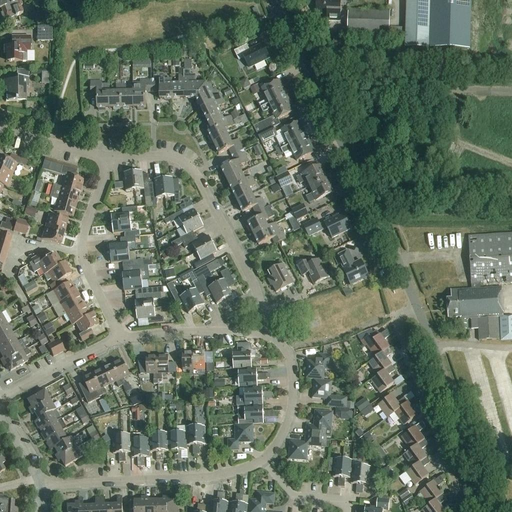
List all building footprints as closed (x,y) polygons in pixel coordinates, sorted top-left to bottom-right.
[(18,0),(17,1),(16,0),(0,0),(0,8),(1,12),(0,12),(0,14),(3,21),(22,13),(19,6),(21,5),(19,0),(18,0)] [(342,15),(342,0),(320,0),(316,0),(317,15),(342,15)] [(406,0),(405,49),(429,49),(469,51),(471,0),(406,0)] [(348,9),(347,34),(389,36),(390,11),(348,9)] [(52,27),(37,27),(37,42),(52,42),(52,27)] [(402,29),(390,28),(389,36),(401,37),(402,29)] [(30,51),(30,37),(9,37),(9,44),(8,45),(3,45),(3,54),(6,54),(8,56),(8,63),(22,63),(22,54),(26,54),(26,51),(30,51)] [(345,39),(333,39),(332,54),(342,54),(342,53),(345,53),(345,39)] [(262,45),(249,51),(246,45),(234,51),(238,61),(244,58),(249,68),(268,59),(262,45)] [(205,84),(196,84),(196,75),(190,75),(190,71),(184,71),(184,76),(183,76),(184,100),(196,99),(205,84)] [(160,100),(172,100),(171,84),(164,84),(164,76),(159,77),(159,81),(153,81),(153,93),(159,93),(160,100)] [(178,84),(171,84),(172,100),(184,100),(183,76),(178,76),(178,84)] [(28,88),(29,78),(17,78),(17,81),(4,80),(4,88),(6,88),(6,99),(6,101),(7,102),(9,102),(26,102),(26,88),(28,88)] [(243,90),(254,85),(252,81),(249,83),(247,79),(239,83),(243,90)] [(151,93),(151,81),(140,81),(140,84),(133,84),(133,92),(133,109),(145,109),(145,93),(151,93)] [(258,105),(260,109),(287,96),(279,81),(261,90),(264,95),(266,101),(258,105)] [(97,110),(98,109),(99,112),(105,112),(105,109),(109,109),(109,93),(109,85),(102,85),(101,82),(90,82),(90,94),(97,94),(97,110)] [(196,99),(201,110),(222,100),(220,95),(213,99),(205,84),(196,99)] [(116,93),(109,93),(109,109),(121,109),(121,85),(116,85),(116,93)] [(121,109),(133,109),(133,92),(126,92),(126,85),(121,85),(121,109)] [(260,93),(257,85),(250,89),(253,97),(260,93)] [(223,93),(226,98),(232,95),(230,90),(223,93)] [(287,96),(260,109),(263,113),(271,110),(273,115),(274,115),(275,118),(276,121),(277,120),(294,112),(287,96)] [(201,110),(206,121),(220,114),(217,108),(224,104),(222,100),(201,110)] [(236,113),(230,116),(231,117),(233,121),(234,121),(239,119),(236,113)] [(206,121),(211,131),(211,132),(233,121),(231,117),(223,120),(220,114),(206,121)] [(258,136),(274,128),(270,120),(254,128),(258,136)] [(208,133),(213,144),(228,137),(225,131),(235,126),(233,121),(211,132),(211,131),(208,133)] [(284,137),(287,142),(274,148),(276,152),(307,138),(299,122),(281,131),(284,137)] [(258,136),(262,144),(278,137),(274,128),(258,136)] [(231,143),(228,137),(213,144),(218,155),(229,150),(231,156),(242,150),(237,140),(231,143)] [(314,153),(307,138),(276,152),(279,157),(291,151),(293,156),(294,156),(296,162),(314,153)] [(253,148),(256,154),(261,151),(258,146),(253,148)] [(226,181),(241,174),(238,167),(248,162),(243,152),(232,158),(235,163),(221,170),(226,181)] [(0,171),(11,177),(16,165),(19,166),(22,160),(10,155),(8,161),(0,157),(0,171)] [(47,172),(50,160),(44,159),(41,171),(47,172)] [(50,160),(47,172),(53,174),(56,162),(50,160)] [(56,162),(53,174),(59,176),(62,164),(56,162)] [(62,164),(59,176),(63,177),(64,175),(67,176),(70,166),(62,164)] [(70,166),(67,176),(74,178),(77,168),(70,166)] [(306,181),(309,188),(327,179),(320,166),(302,175),(303,175),(296,178),(299,184),(306,181)] [(11,177),(0,171),(0,185),(3,187),(2,187),(6,189),(11,177)] [(133,173),(135,192),(144,191),(145,198),(150,198),(149,189),(148,175),(142,175),(142,172),(133,173)] [(125,193),(135,192),(133,173),(123,174),(125,193)] [(278,183),(281,189),(292,184),(287,173),(276,178),(278,183)] [(241,174),(226,181),(232,192),(253,181),(251,177),(244,180),(241,174)] [(83,181),(74,178),(67,176),(64,175),(63,177),(60,188),(79,193),(83,181)] [(275,177),(269,180),(272,186),(278,183),(276,178),(275,177)] [(172,179),(163,180),(165,198),(174,197),(175,205),(180,204),(178,180),(172,181),(172,179)] [(327,179),(309,188),(312,195),(306,198),(309,204),(315,201),(315,202),(333,193),(327,179)] [(150,198),(151,208),(157,207),(156,203),(157,203),(157,199),(165,198),(163,180),(154,181),(154,188),(149,189),(150,198)] [(253,181),(232,192),(237,202),(252,195),(249,189),(255,186),(253,181)] [(57,200),(76,206),(79,193),(60,188),(53,185),(49,197),(57,200)] [(277,185),(271,188),(274,194),(280,191),(277,185)] [(269,206),(266,208),(261,198),(255,202),(252,195),(237,202),(242,213),(252,209),(255,214),(269,207),(269,206)] [(180,207),(182,211),(192,206),(189,199),(183,202),(184,205),(180,207)] [(76,206),(57,200),(53,212),(72,218),(76,206)] [(291,211),(296,221),(308,216),(303,205),(291,211)] [(27,207),(24,215),(33,218),(36,211),(27,207)] [(129,214),(137,213),(146,212),(146,207),(122,209),(122,215),(111,216),(112,225),(130,223),(129,214)] [(274,217),(269,207),(255,214),(258,219),(248,224),(253,235),(276,224),(276,223),(267,227),(265,221),(274,217)] [(182,211),(169,218),(164,220),(166,224),(171,222),(171,223),(178,220),(182,228),(199,219),(194,211),(184,216),(182,211)] [(327,229),(332,239),(351,229),(343,214),(319,226),(316,219),(303,226),(309,237),(327,229)] [(44,228),(64,233),(67,220),(48,215),(44,228)] [(14,221),(6,219),(3,229),(11,231),(14,221)] [(187,236),(180,239),(171,244),(174,249),(182,244),(196,237),(193,233),(203,227),(199,219),(182,228),(187,236)] [(294,219),(288,222),(293,233),(299,230),(294,219)] [(19,234),(22,221),(16,220),(12,232),(19,234)] [(22,221),(19,234),(25,236),(28,223),(22,221)] [(131,232),(130,223),(112,225),(113,234),(124,233),(124,238),(135,237),(139,237),(139,231),(131,232)] [(276,224),(253,235),(258,246),(272,239),(275,245),(286,240),(281,229),(279,230),(276,224)] [(60,246),(64,233),(44,228),(41,240),(60,246)] [(0,232),(0,238),(10,242),(12,236),(0,232)] [(480,284),(511,282),(511,234),(467,237),(470,289),(450,290),(450,300),(446,300),(447,317),(458,317),(459,319),(470,318),(471,329),(479,329),(480,342),(498,341),(497,317),(499,317),(501,340),(511,339),(511,315),(503,316),(501,288),(481,289),(480,284)] [(124,238),(120,239),(120,244),(109,245),(110,255),(128,253),(127,244),(135,243),(135,237),(124,238)] [(198,242),(196,237),(182,244),(185,249),(192,245),(196,254),(212,245),(208,237),(198,242)] [(0,245),(8,248),(10,242),(0,238),(0,245)] [(0,251),(6,254),(8,248),(0,245),(0,251)] [(196,254),(200,262),(193,265),(196,270),(213,261),(211,256),(217,253),(212,245),(196,254)] [(350,286),(368,277),(360,261),(354,264),(348,251),(335,258),(338,266),(341,264),(343,269),(342,270),(350,286)] [(128,253),(110,255),(111,264),(122,263),(123,268),(133,267),(144,266),(143,261),(129,262),(128,253)] [(30,260),(32,263),(29,264),(34,273),(40,270),(43,276),(43,275),(47,274),(46,273),(60,266),(54,254),(45,259),(42,254),(30,260)] [(295,262),(303,277),(308,274),(314,285),(327,277),(318,260),(311,264),(309,260),(304,263),(302,258),(295,262)] [(215,262),(206,267),(210,273),(218,268),(215,262)] [(49,286),(52,292),(65,285),(62,280),(70,275),(64,264),(60,266),(46,273),(47,274),(43,275),(47,282),(50,280),(53,284),(49,286)] [(276,293),(292,285),(282,264),(269,271),(272,277),(267,280),(271,287),(272,286),(276,293)] [(133,273),(122,274),(123,283),(141,281),(140,272),(148,271),(159,270),(159,266),(148,267),(147,266),(144,266),(133,267),(133,273)] [(206,267),(193,274),(197,280),(202,277),(210,273),(206,267)] [(224,280),(216,285),(224,301),(233,297),(228,289),(234,286),(235,287),(235,286),(226,269),(226,270),(220,274),(224,280)] [(193,272),(180,279),(182,283),(190,279),(195,290),(187,294),(196,310),(204,306),(199,296),(204,294),(197,280),(193,274),(193,272)] [(202,277),(197,280),(204,294),(206,297),(211,295),(216,305),(224,301),(216,285),(208,289),(202,277)] [(145,296),(160,294),(163,294),(163,288),(142,290),(141,281),(123,283),(124,292),(135,291),(135,296),(145,296)] [(59,303),(76,294),(70,282),(65,285),(52,292),(59,303)] [(172,283),(167,285),(171,294),(178,307),(183,305),(188,315),(196,310),(187,294),(179,298),(176,291),(172,283)] [(30,285),(23,288),(26,293),(32,290),(30,285)] [(59,303),(65,314),(82,305),(76,294),(59,303)] [(161,300),(160,294),(145,296),(135,296),(137,311),(154,309),(153,300),(161,300)] [(65,314),(65,315),(63,317),(66,323),(69,321),(71,326),(75,324),(89,316),(88,316),(82,305),(65,314)] [(20,311),(23,315),(29,312),(27,307),(20,311)] [(154,309),(137,311),(138,320),(148,319),(148,325),(163,323),(163,318),(155,318),(154,309)] [(0,327),(5,324),(10,322),(5,312),(0,314),(0,327)] [(176,313),(172,315),(177,325),(181,323),(176,313)] [(39,314),(35,316),(40,324),(47,320),(43,314),(40,315),(39,314)] [(92,314),(88,316),(89,316),(75,324),(81,335),(78,336),(81,343),(93,336),(90,331),(98,326),(92,314)] [(37,325),(34,320),(28,324),(30,329),(37,325)] [(55,333),(50,323),(43,327),(45,331),(44,332),(47,337),(55,333)] [(0,340),(11,334),(5,324),(0,327),(0,340)] [(386,331),(379,336),(374,329),(358,338),(361,342),(364,348),(366,346),(375,358),(389,348),(383,341),(390,336),(386,331)] [(11,334),(0,340),(0,352),(21,341),(20,340),(16,343),(11,334)] [(58,340),(52,343),(58,355),(64,352),(58,340)] [(0,361),(1,364),(26,350),(25,346),(24,347),(21,341),(0,352),(0,355),(2,359),(0,360),(0,361)] [(53,358),(58,355),(52,343),(47,346),(53,358)] [(368,363),(377,376),(391,366),(385,359),(392,354),(389,348),(375,358),(368,363)] [(26,350),(1,364),(3,367),(6,366),(10,372),(27,362),(24,357),(29,354),(26,350)] [(251,360),(260,359),(260,356),(251,356),(251,350),(232,351),(232,361),(251,360)] [(189,377),(194,377),(193,353),(182,353),(182,371),(189,370),(189,377)] [(193,353),(194,377),(198,377),(198,370),(205,370),(204,353),(193,353)] [(306,361),(305,380),(313,380),(313,381),(323,382),(323,381),(324,381),(325,370),(332,371),(333,356),(318,355),(317,362),(306,361)] [(157,357),(158,386),(162,386),(161,374),(168,374),(168,356),(157,357)] [(141,375),(146,375),(153,374),(153,386),(158,386),(157,357),(145,357),(146,359),(138,360),(137,360),(140,375),(141,375)] [(233,370),(238,370),(251,369),(251,363),(260,363),(260,359),(251,360),(232,361),(233,370)] [(112,365),(122,386),(126,384),(123,379),(129,376),(122,360),(112,365)] [(102,370),(109,385),(115,382),(118,388),(122,386),(112,365),(102,370)] [(388,376),(395,371),(391,366),(377,376),(370,381),(380,394),(393,384),(388,376)] [(238,370),(238,379),(261,378),(261,375),(257,375),(256,369),(251,369),(238,370)] [(102,370),(92,374),(102,396),(106,394),(103,388),(109,385),(102,370)] [(82,379),(84,383),(79,385),(88,404),(99,399),(99,397),(102,396),(92,374),(82,379)] [(261,378),(238,379),(238,388),(243,388),(257,387),(257,381),(261,381),(261,378)] [(335,408),(336,408),(352,409),(354,410),(355,403),(347,402),(347,398),(330,397),(331,382),(324,381),(323,381),(323,382),(313,381),(312,399),(326,400),(326,407),(335,408)] [(126,384),(122,386),(126,394),(131,391),(128,384),(126,384)] [(262,397),(271,396),(271,393),(262,393),(262,387),(257,387),(243,388),(244,397),(262,397)] [(29,409),(30,412),(50,401),(45,391),(28,401),(31,408),(29,409)] [(271,400),(271,396),(262,397),(244,397),(244,407),(263,406),(262,400),(271,400)] [(407,403),(404,398),(397,403),(391,396),(377,406),(387,419),(394,413),(407,403)] [(394,413),(403,426),(417,416),(411,408),(418,403),(414,398),(407,403),(394,413)] [(364,399),(354,406),(359,413),(369,406),(364,399)] [(52,413),(56,411),(50,401),(30,412),(32,416),(35,414),(38,420),(51,413),(52,413)] [(263,406),(244,407),(238,407),(238,416),(272,415),(272,412),(263,412),(263,406)] [(370,406),(364,410),(368,415),(373,411),(370,406)] [(78,417),(81,421),(87,417),(85,413),(82,408),(76,412),(78,417)] [(335,408),(335,414),(340,420),(351,421),(352,409),(336,408),(335,408)] [(57,422),(61,420),(56,411),(52,413),(51,413),(38,420),(34,422),(38,429),(39,429),(41,431),(57,422)] [(306,425),(305,436),(316,437),(326,439),(327,438),(331,438),(333,413),(314,411),(313,426),(306,425)] [(272,415),(238,416),(238,425),(245,425),(253,425),(263,424),(263,418),(272,418),(272,415)] [(41,434),(45,441),(62,432),(57,422),(41,431),(42,434),(41,434)] [(410,450),(424,441),(418,433),(425,428),(421,423),(401,438),(410,450)] [(245,425),(238,425),(234,426),(235,440),(227,441),(228,451),(239,451),(238,444),(253,443),(253,425),(245,425)] [(186,433),(187,446),(192,446),(193,455),(196,455),(195,427),(186,428),(186,433)] [(195,427),(196,455),(199,455),(199,446),(205,445),(204,427),(195,427)] [(62,432),(45,441),(50,451),(54,449),(54,448),(67,441),(72,438),(70,435),(66,438),(62,432)] [(159,452),(159,461),(163,461),(162,452),(168,452),(167,433),(158,434),(159,452)] [(177,433),(167,433),(168,452),(177,452),(177,433)] [(177,452),(178,452),(178,456),(178,461),(181,460),(181,452),(187,451),(187,446),(186,433),(177,433),(177,452)] [(361,437),(365,443),(371,439),(367,433),(361,437)] [(149,434),(149,439),(150,453),(155,453),(156,462),(159,461),(159,452),(158,434),(149,434)] [(102,438),(105,444),(110,441),(107,435),(102,438)] [(122,454),(121,435),(112,436),(113,454),(118,454),(119,463),(122,463),(122,454)] [(122,454),(122,463),(126,463),(125,458),(122,458),(122,454),(131,454),(131,440),(130,435),(121,435),(122,454)] [(98,436),(92,440),(94,444),(100,441),(98,436)] [(326,441),(326,439),(316,437),(305,436),(304,443),(289,442),(288,460),(306,462),(308,447),(328,448),(329,441),(326,441)] [(55,456),(57,460),(77,448),(72,438),(67,441),(54,448),(54,449),(58,455),(55,456)] [(140,440),(141,467),(144,467),(144,458),(150,458),(150,453),(149,439),(140,440)] [(131,440),(131,454),(131,459),(137,458),(138,467),(141,467),(140,440),(131,440)] [(410,450),(403,455),(412,468),(426,458),(420,451),(427,446),(424,441),(410,450)] [(82,458),(77,448),(57,460),(58,463),(61,461),(65,467),(82,458)] [(381,448),(374,452),(378,458),(385,454),(381,448)] [(412,468),(405,473),(398,478),(404,486),(411,481),(415,486),(428,476),(423,469),(430,463),(426,458),(412,468)] [(341,488),(343,460),(334,459),(332,478),(338,478),(337,487),(341,488)] [(343,460),(341,488),(344,488),(345,479),(351,479),(352,461),(343,460)] [(352,461),(351,479),(350,485),(356,485),(355,494),(359,494),(361,467),(355,466),(356,461),(352,461)] [(376,468),(370,467),(361,467),(359,494),(362,494),(363,486),(369,486),(368,490),(376,490),(378,477),(377,477),(377,474),(376,474),(376,468)] [(419,492),(428,504),(429,505),(442,495),(437,488),(444,483),(440,477),(419,492)] [(397,504),(410,495),(406,489),(398,495),(398,497),(394,499),(397,504)] [(209,511),(219,511),(220,504),(221,493),(217,493),(217,502),(211,501),(210,504),(209,511)] [(219,511),(228,511),(229,503),(223,503),(224,494),(221,493),(220,504),(219,511)] [(248,505),(247,511),(265,511),(266,505),(273,506),(274,504),(275,495),(264,494),(257,493),(256,500),(248,500),(248,504),(248,505)] [(0,511),(15,511),(16,511),(17,509),(12,509),(13,502),(5,501),(5,496),(0,495),(0,511)] [(228,511),(237,511),(239,495),(236,495),(235,504),(229,503),(228,511)] [(239,495),(237,511),(247,511),(248,505),(242,505),(243,496),(239,495)] [(410,495),(397,504),(400,507),(404,505),(405,506),(414,500),(410,495)] [(429,505),(422,510),(423,511),(443,511),(439,505),(446,500),(442,495),(429,505)] [(111,508),(110,511),(122,511),(121,497),(116,497),(117,507),(111,508)] [(95,508),(89,509),(89,511),(100,511),(99,498),(95,498),(95,508)] [(110,511),(111,508),(105,508),(104,498),(99,498),(100,511),(110,511)] [(133,511),(144,511),(145,498),(141,498),(141,501),(134,501),(133,511)] [(144,511),(155,511),(155,501),(148,501),(148,498),(145,498),(144,511)] [(166,511),(166,498),(162,498),(163,501),(155,501),(155,511),(166,511)] [(177,511),(177,504),(177,501),(170,501),(170,498),(166,498),(166,511),(177,511)] [(78,499),(78,503),(78,511),(89,511),(89,509),(83,509),(83,499),(78,499)] [(376,499),(376,508),(365,507),(364,511),(356,511),(355,511),(382,511),(383,511),(386,511),(388,511),(389,500),(376,499)] [(67,511),(78,511),(78,503),(75,503),(75,506),(67,506),(67,511)]
